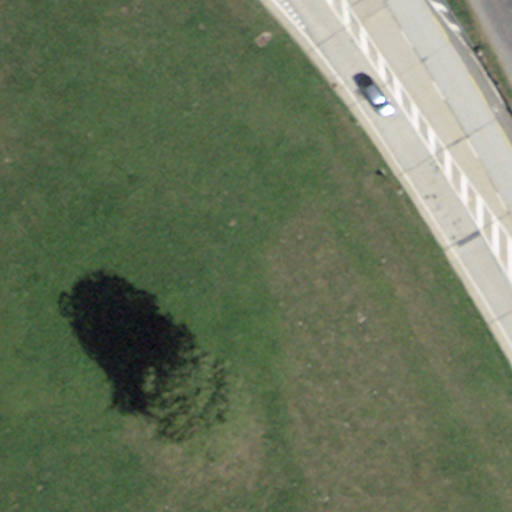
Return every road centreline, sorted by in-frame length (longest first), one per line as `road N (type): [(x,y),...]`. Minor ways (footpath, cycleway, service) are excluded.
road 1 (primary): [(302,0),(427,176),(511,319)]
road 2 (primary): [(511,200),(381,0)]
